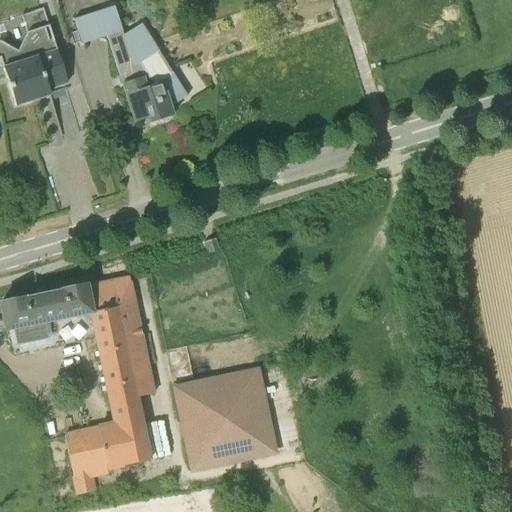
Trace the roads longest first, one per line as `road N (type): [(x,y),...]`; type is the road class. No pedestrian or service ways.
road 1 (tertiary): [(0,257),(511,103)]
road 2 (unknown): [(382,142),(334,0)]
